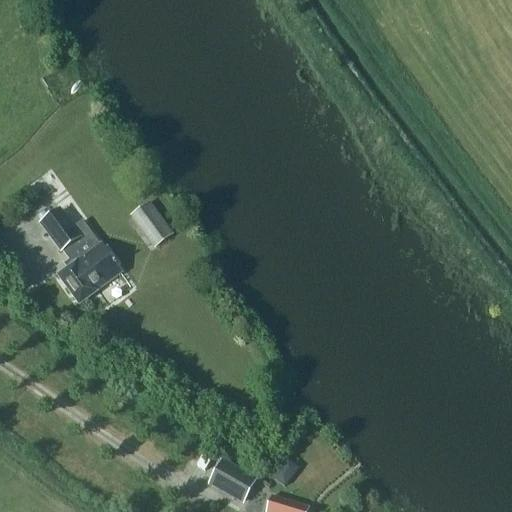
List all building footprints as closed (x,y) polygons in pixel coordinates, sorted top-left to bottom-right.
[(134,216),(157,248),(174,236),(150,204),(134,216)] [(82,257),(57,275),(79,305),(97,292),(121,274),(82,222),(74,228),(60,210),(41,225),(60,251),(71,243),(82,257)] [(211,484),(246,503),(257,482),(222,463),(211,484)] [(272,480),(283,488),(289,478),(279,470),(272,480)] [(309,511),(310,510),(272,498),(268,511),(309,511)]
